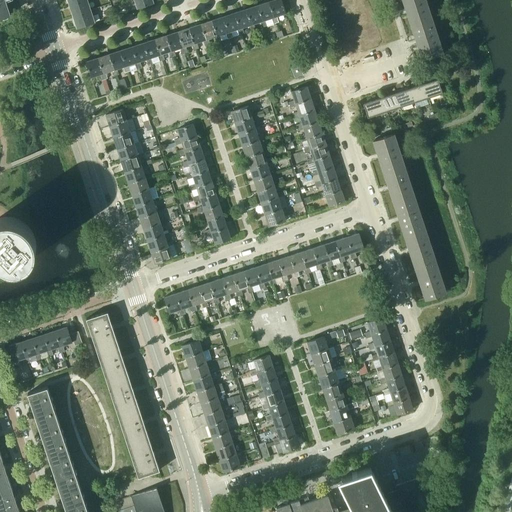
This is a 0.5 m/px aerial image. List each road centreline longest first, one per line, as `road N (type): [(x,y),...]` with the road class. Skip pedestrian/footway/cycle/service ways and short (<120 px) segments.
road 1 (residential): [(199,494),(427,413),(429,396),(368,208)]
road 2 (residential): [(133,285),(368,208)]
road 3 (tertiary): [(133,285),(54,52)]
road 4 (tertiary): [(199,494),(133,285)]
road 5 (residential): [(54,52),(209,0)]
road 6 (residential): [(45,511),(0,371)]
road 7 (residential): [(133,285),(0,330)]
road 8 (residential): [(368,208),(327,85)]
